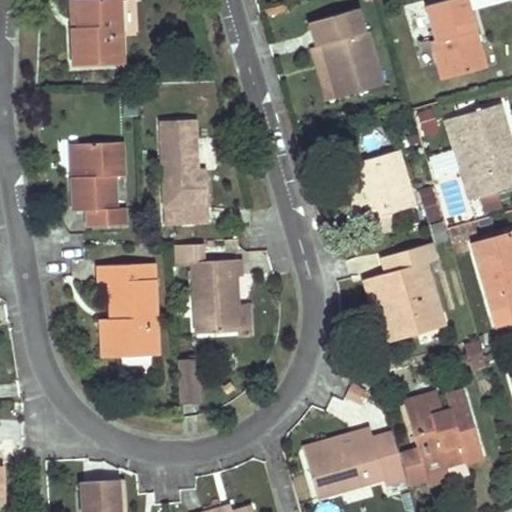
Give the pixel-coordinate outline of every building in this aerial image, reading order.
[(72,28),(73,67),(124,64),(121,0),(77,0),(78,28),(72,28)] [(469,12),(465,0),(445,0),(425,6),(430,21),(432,28),(434,39),(427,41),(440,81),(481,69),(471,31),(474,30),(469,12)] [(350,37),(346,22),(317,31),(321,44),(322,49),(328,48),(333,67),(329,69),(338,98),(383,85),(367,32),(350,37)] [(471,31),(481,69),(489,66),(478,29),(474,30),(471,31)] [(317,74),(326,102),(338,98),(329,69),(322,49),(321,44),(309,48),(317,74)] [(322,49),(329,69),(333,67),(328,48),(322,49)] [(511,150),(510,151),(503,129),(508,128),(501,104),(456,118),(475,179),(463,183),(468,199),(479,196),(497,190),(507,187),(502,172),(511,168),(511,150)] [(432,111),(415,116),(422,139),(439,134),(432,111)] [(475,179),(456,118),(445,121),(463,183),(475,179)] [(197,146),(197,119),(163,120),(166,223),(209,221),(207,170),(198,169),(197,146)] [(511,150),(511,140),(508,128),(503,129),(510,151),(511,150)] [(124,176),(122,143),(79,144),(80,177),(73,177),(73,192),(73,211),(90,211),(91,226),(123,226),(123,209),(116,209),(115,177),(124,176)] [(415,206),(399,150),(340,167),(342,173),(347,188),(363,182),(369,202),(365,203),(370,220),(393,213),(415,206)] [(363,182),(347,188),(352,207),(365,203),(369,202),(363,182)] [(501,206),(497,190),(479,196),(483,211),(501,206)] [(434,195),(422,199),(429,224),(431,223),(440,221),(442,220),(434,195)] [(393,213),(370,220),(375,235),(397,229),(393,213)] [(440,221),(431,223),(437,243),(446,240),(440,221)] [(475,240),(470,225),(450,231),(455,248),(466,245),(465,243),(475,240)] [(511,232),(471,246),(472,250),(497,327),(511,322),(511,312),(510,305),(511,304),(511,232)] [(188,242),(189,263),(193,263),(206,262),(205,241),(188,242)] [(188,242),(173,243),(174,264),(189,263),(188,242)] [(386,275),(374,279),(392,341),(417,333),(414,324),(442,315),(426,265),(436,262),(430,245),(401,254),(406,270),(386,275)] [(468,252),(466,245),(455,248),(457,255),(468,252)] [(401,254),(382,259),(386,275),(406,270),(401,254)] [(206,262),(193,263),(197,334),(239,333),(234,278),(241,277),(240,260),(206,262)] [(155,357),(152,264),(100,265),(100,283),(110,283),(111,303),(111,319),(103,319),(103,338),(115,338),(115,358),(155,357)] [(242,291),(241,277),(234,278),(239,333),(239,336),(256,335),(254,306),(243,306),(242,291)] [(392,341),(374,279),(364,283),(374,318),(381,345),(392,341)] [(442,315),(414,324),(417,333),(445,324),(442,315)] [(115,338),(103,338),(104,358),(115,358),(115,338)] [(483,360),(478,342),(466,346),(471,363),(483,360)] [(485,367),(483,360),(471,363),(472,370),(485,367)] [(178,367),(179,403),(197,403),(196,366),(178,367)] [(349,391),(365,398),(368,392),(362,389),(364,384),(354,380),(349,391)] [(424,477),(423,472),(447,466),(445,458),(463,453),(465,463),(483,458),(463,390),(447,395),(450,409),(443,411),(431,414),(425,395),(416,397),(403,401),(416,448),(399,452),(407,482),(424,477)] [(346,397),(363,405),(365,398),(349,391),(346,397)] [(438,391),(425,395),(431,414),(443,411),(438,391)] [(308,454),(374,436),(372,427),(324,440),(306,445),(308,454)] [(387,478),(388,485),(404,481),(391,432),(374,436),(308,454),(320,496),(387,478)] [(465,463),(463,453),(445,458),(447,466),(423,472),(424,477),(425,483),(468,472),(465,463)] [(125,511),(123,481),(110,482),(94,482),(95,511),(125,511)] [(95,511),(94,482),(80,483),(81,511),(95,511)]
